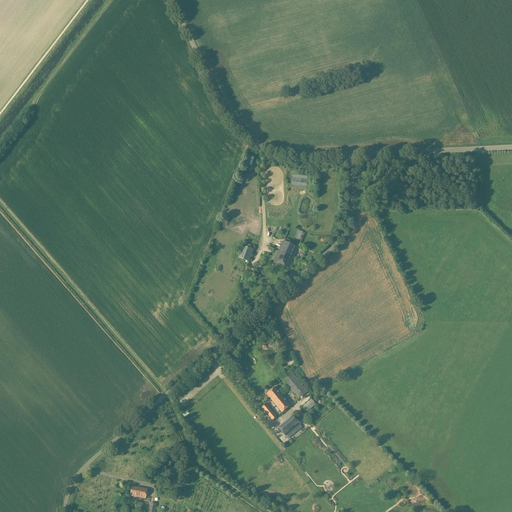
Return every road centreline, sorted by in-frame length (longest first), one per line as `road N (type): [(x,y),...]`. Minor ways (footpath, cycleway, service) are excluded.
road 1 (unclassified): [(63,511),(81,468),(341,236),(352,201),(350,155)]
road 2 (unclassified): [(350,155),(293,155),(242,131),(169,0)]
road 3 (unclassified): [(350,155),(511,147)]
